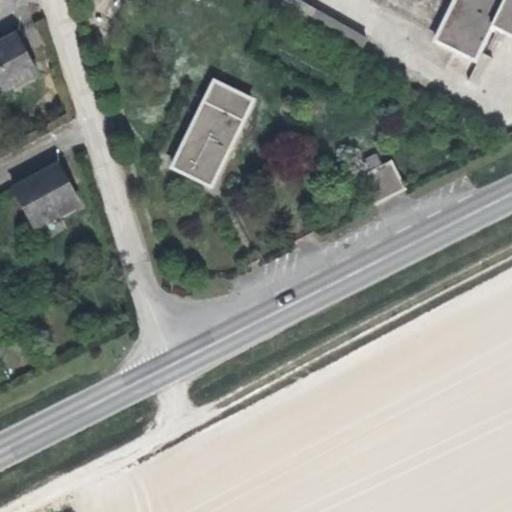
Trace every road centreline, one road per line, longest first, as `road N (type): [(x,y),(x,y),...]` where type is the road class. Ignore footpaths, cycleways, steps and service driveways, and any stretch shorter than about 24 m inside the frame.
road 1 (primary): [(169,367),(511,193)]
road 2 (residential): [(57,0),(169,367)]
road 3 (track): [(511,264),(181,431)]
road 4 (primary): [(0,451),(169,367)]
